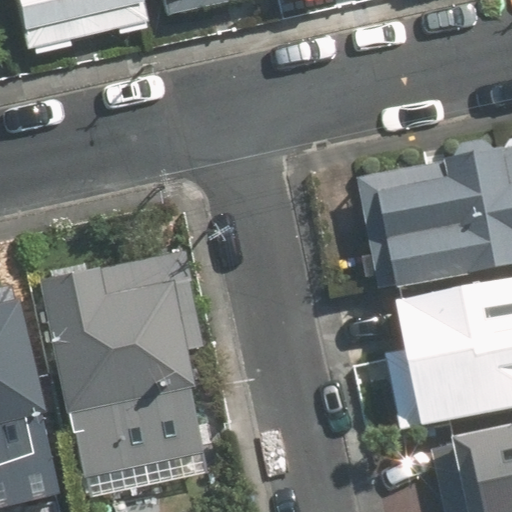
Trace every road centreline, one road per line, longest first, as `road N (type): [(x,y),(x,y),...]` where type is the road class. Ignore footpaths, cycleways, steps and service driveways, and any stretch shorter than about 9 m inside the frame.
road 1 (residential): [(230,111),(319,511)]
road 2 (residential): [(511,50),(230,111)]
road 3 (residential): [(230,111),(0,161)]
